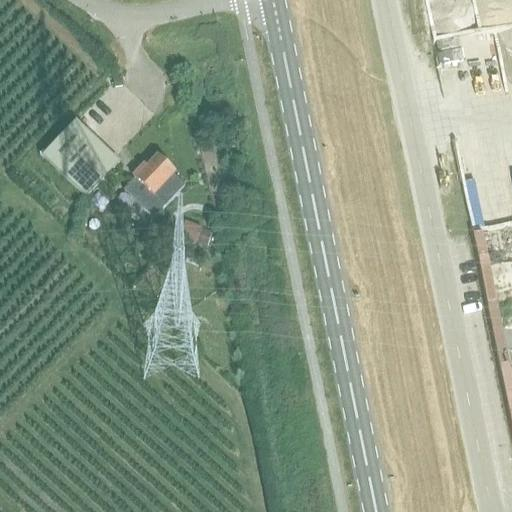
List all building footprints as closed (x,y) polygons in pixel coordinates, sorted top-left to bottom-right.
[(469,0),(445,0),(448,12),(471,6),(469,0)] [(438,51),(441,66),(467,61),(464,46),(438,51)] [(86,201),(120,166),(76,124),(42,159),(86,201)] [(184,184),(175,175),(158,160),(147,171),(144,168),(127,187),(143,203),(150,195),(153,198),(162,189),(171,197),(184,184)] [(476,226),(503,350),(511,347),(511,337),(487,224),(476,226)] [(201,231),(197,243),(207,247),(212,235),(201,231)]
